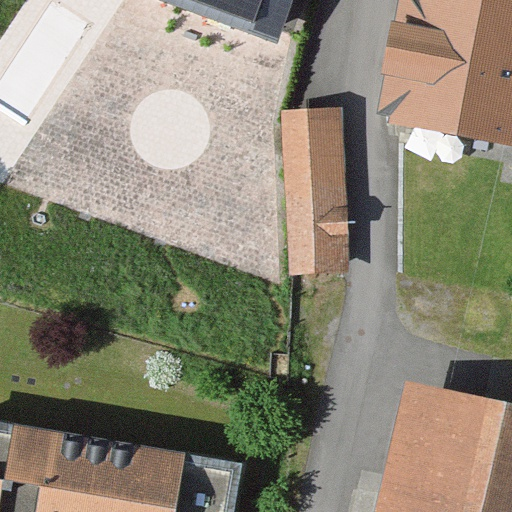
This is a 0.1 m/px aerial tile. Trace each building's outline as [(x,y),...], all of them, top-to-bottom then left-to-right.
[(184,0),(181,7),(289,49),(308,0),(184,0)] [(511,0),(421,0),(413,51),(401,127),(511,145),(511,0)] [(344,114),(288,117),(299,282),(354,279),(344,114)] [(511,511),(511,410),(420,387),(388,511),(511,511)] [(248,511),(256,468),(0,423),(0,511),(248,511)]
